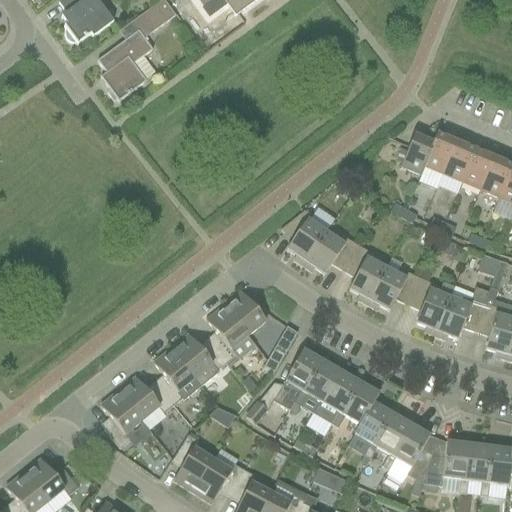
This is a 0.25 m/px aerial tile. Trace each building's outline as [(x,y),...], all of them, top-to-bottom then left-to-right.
[(65,16),(62,18),(60,20),(66,28),(64,30),(63,29),(62,30),(64,33),(64,37),(64,40),(66,43),(69,45),(74,46),(76,48),(77,48),(76,47),(89,37),(91,40),(111,26),(92,0),(64,0),(57,5),(65,16)] [(188,1),(187,0),(168,0),(165,2),(173,12),(188,1)] [(220,0),(234,18),(259,0),(196,0),(203,8),(214,0),(220,0)] [(137,34),(96,64),(105,76),(109,82),(103,86),(109,93),(106,95),(112,104),(115,102),(117,105),(132,93),(144,84),(131,67),(151,53),(143,41),(174,18),(162,2),(130,25),(137,34)] [(421,169),(431,146),(412,138),(399,170),(417,178),(419,178),(423,170),(421,169)] [(440,177),(453,145),(435,138),(431,146),(421,169),(423,170),(440,177)] [(459,185),(472,154),(453,145),(440,177),(459,185)] [(478,193),(491,162),(472,154),(459,185),(478,193)] [(497,201),(511,170),(491,162),(478,193),(497,201)] [(511,207),(511,170),(497,201),(511,207)] [(399,221),(404,213),(393,207),(389,215),(399,221)] [(410,227),(415,220),(404,213),(399,221),(410,227)] [(301,270),(324,236),(315,229),(318,224),(303,214),(279,233),(292,242),(285,253),(295,259),(291,264),(301,270)] [(439,235),(443,227),(431,221),(427,229),(439,235)] [(454,232),(443,227),(439,235),(450,240),(454,232)] [(419,234),(410,229),(404,238),(414,243),(419,234)] [(341,275),(357,249),(337,237),(334,242),(324,236),(301,270),(310,276),(313,272),(323,278),(330,268),(341,275)] [(477,250),(480,242),(468,238),(465,246),(477,250)] [(489,255),(492,247),(480,242),(477,250),(489,255)] [(365,309),(384,272),(374,267),(377,261),(357,249),(341,275),(353,282),(347,293),(357,299),(355,303),(365,309)] [(492,280),(498,263),(482,258),(476,275),(492,280)] [(504,364),(511,333),(511,309),(493,304),(496,294),(506,266),(498,263),(492,280),(488,292),(487,297),(474,336),(486,340),(483,352),(494,355),(493,361),(504,364)] [(406,309),(418,282),(397,272),(394,277),(384,272),(365,309),(375,314),(377,309),(387,314),(393,303),(406,309)] [(433,340),(448,301),(453,290),(442,286),(439,292),(418,282),(406,309),(418,315),(414,326),(424,331),(422,336),(433,340)] [(474,336),(487,297),(473,292),(470,303),(461,300),(459,306),(448,301),(433,340),(443,344),(445,339),(456,343),(461,332),(474,336)] [(240,295),(222,309),(246,339),(264,325),(240,295)] [(246,339),(222,309),(204,324),(217,339),(208,347),(225,367),(234,359),(230,353),(246,339)] [(187,338),(169,352),(200,390),(216,377),(215,375),(225,367),(208,347),(199,354),(187,338)] [(283,357),(282,356),(273,351),(260,373),(271,379),(283,357)] [(169,352),(151,366),(164,382),(155,389),(171,409),(181,401),(183,404),(200,390),(169,352)] [(301,354),(272,405),(287,414),(292,406),(299,394),(302,396),(320,365),(301,354)] [(321,407),(339,376),(320,365),(302,396),(299,394),(292,406),(311,417),(318,405),(321,407)] [(340,418),(358,386),(339,376),(321,407),(318,405),(311,417),(318,421),(329,428),(336,416),(340,418)] [(134,381),(116,395),(140,425),(157,411),(162,417),(171,409),(155,389),(146,396),(134,381)] [(377,398),(358,386),(340,418),(336,416),(329,428),(336,432),(343,420),(358,428),(358,429),(371,407),(372,407),(377,398)] [(140,425),(116,395),(98,409),(111,425),(102,432),(118,452),(128,444),(124,438),(140,425)] [(256,406),(244,420),(253,428),(265,413),(256,406)] [(390,418),(372,407),(371,407),(358,429),(358,428),(352,438),(368,447),(361,459),(368,463),(375,451),(372,449),(390,418)] [(390,460),(408,428),(390,418),(372,449),(375,451),(387,458),(380,469),(387,474),(394,462),(390,460)] [(422,488),(431,459),(420,452),(428,440),(418,434),(420,431),(412,426),(410,429),(408,428),(390,460),(394,462),(387,474),(403,483),(405,479),(422,488)] [(190,496),(211,463),(193,452),(197,446),(186,439),(172,461),(182,467),(171,484),(190,496)] [(296,441),(291,450),(305,458),(310,449),(296,441)] [(462,484),(466,448),(444,445),(442,460),(431,459),(422,488),(439,490),(440,481),(458,483),(462,484)] [(483,487),(488,451),(466,448),(462,484),(458,483),(456,497),(464,498),(466,484),(479,486),(483,487)] [(509,453),(508,453),(488,451),(483,487),(479,486),(478,499),(486,500),(487,487),(506,489),(507,478),(506,478),(509,453)] [(39,463),(21,477),(45,507),(62,493),(67,499),(77,491),(61,471),(51,478),(39,463)] [(220,491),(230,496),(243,474),(233,468),(229,475),(211,463),(190,496),(209,508),(220,491)] [(329,502),(333,493),(341,496),(347,482),(318,471),(308,494),(329,502)] [(260,511),(269,496),(250,486),(253,480),(243,474),(230,496),(240,502),(235,511),(260,511)] [(38,511),(45,507),(21,477),(4,491),(16,507),(9,511),(38,511)] [(298,511),(302,505),(291,500),(288,506),(269,496),(260,511),(298,511)] [(311,511),(315,504),(304,499),(302,505),(298,511),(311,511)]
